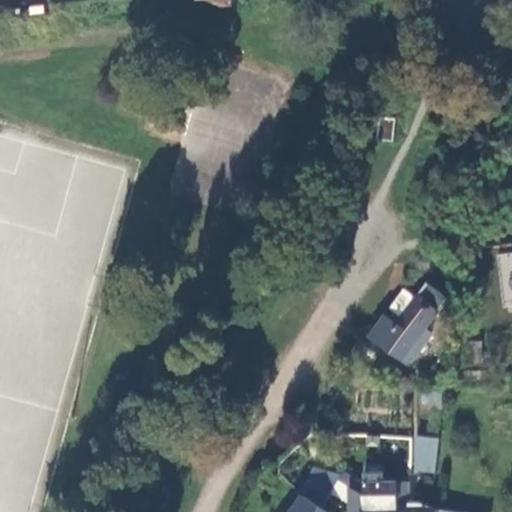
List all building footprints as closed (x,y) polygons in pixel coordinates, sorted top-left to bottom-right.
[(397,125),(362,121),(360,144),(394,146),(397,125)] [(511,252),(503,254),(511,314),(511,252)] [(428,287),(417,300),(404,291),(390,310),(404,319),(397,327),(385,318),(372,338),(403,362),(413,348),(419,352),(433,333),(427,329),(448,301),(428,287)] [(477,343),(479,365),(497,364),(495,342),(477,343)] [(373,372),(350,372),(349,387),(373,388),(373,372)] [(438,438),(417,438),(418,471),(437,471),(438,438)] [(314,475),(302,493),(305,494),(324,508),(339,480),(314,475)] [(342,475),(339,480),(367,495),(366,484),(342,475)] [(367,504),(410,503),(409,483),(366,484),(367,495),(367,504)] [(305,494),(292,511),(329,511),(324,508),(305,494)] [(438,511),(429,506),(422,503),(410,503),(367,504),(368,508),(365,509),(365,511),(359,511),(358,511),(438,511)]
